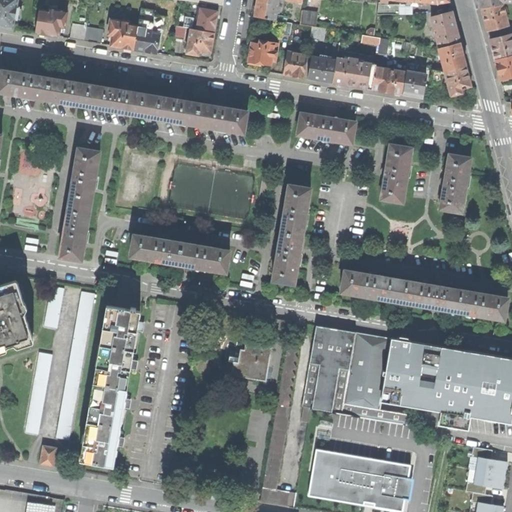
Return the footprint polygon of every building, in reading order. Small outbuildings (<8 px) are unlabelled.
[(0,0),(0,26),(13,29),(15,18),(17,19),(19,7),(17,7),(17,0),(0,0)] [(258,0),(258,6),(256,17),(275,20),(276,15),(278,15),(280,6),(277,6),(278,0),(258,0)] [(503,2),(511,2),(511,0),(479,0),(482,8),(503,5),(503,2)] [(378,5),(377,15),(399,15),(399,5),(378,5)] [(503,5),(482,8),(485,20),(488,31),(509,25),(503,5)] [(200,8),(196,29),(215,32),(216,23),(217,17),(218,11),(200,8)] [(39,10),(36,33),(47,35),(59,37),(60,27),(65,28),(68,12),(58,10),(49,9),(48,11),(39,10)] [(303,10),(301,25),(312,26),(316,27),(318,12),(303,10)] [(431,17),(439,48),(460,42),(456,28),(452,12),(431,17)] [(134,49),(138,29),(138,25),(130,24),(130,21),(111,18),(108,35),(113,35),(111,45),(123,47),(134,49)] [(285,22),(283,35),(291,36),(293,23),(285,22)] [(87,27),(72,25),(70,39),(85,41),(87,27)] [(176,26),(174,38),(184,39),(186,27),(176,26)] [(316,27),(312,26),(310,39),(319,41),(321,28),(316,27)] [(87,27),(85,41),(101,44),(103,30),(87,27)] [(145,51),(156,53),(160,33),(152,32),(153,29),(144,27),(143,30),(138,29),(134,49),(145,51)] [(199,56),(200,50),(211,52),(215,32),(196,29),(191,28),(186,53),(193,55),(199,56)] [(496,60),(511,56),(511,34),(491,40),(494,51),(496,60)] [(362,42),(380,45),(381,38),(373,37),(363,35),(362,42)] [(380,45),(378,54),(386,55),(389,40),(381,38),(380,45)] [(252,42),(249,64),(256,65),(261,66),(261,64),(271,66),(272,61),(276,62),(280,43),(261,40),(260,43),(252,42)] [(320,58),(337,60),(337,58),(338,51),(340,43),(334,42),(332,56),(321,54),(320,58)] [(438,48),(444,70),(465,65),(462,53),(460,42),(439,48),(438,48)] [(288,51),(284,74),(293,76),(303,78),(307,54),(288,51)] [(320,58),(312,56),(308,78),(318,80),(332,83),(337,60),(320,58)] [(501,80),(511,77),(511,56),(496,60),(499,71),(501,80)] [(348,60),(337,58),(337,60),(332,83),(351,86),(372,89),(375,67),(376,65),(360,62),(360,60),(349,58),(348,60)] [(461,93),(460,89),(471,86),(468,75),(465,65),(444,70),(449,96),(461,93)] [(406,72),(375,67),(372,89),(389,92),(402,94),(406,72)] [(1,70),(0,75),(0,92),(45,100),(49,78),(25,74),(1,70)] [(407,71),(406,72),(402,94),(412,96),(423,98),(426,74),(407,71)] [(73,82),(49,78),(45,100),(93,108),(96,86),(73,82)] [(436,79),(431,78),(429,90),(436,91),(437,79),(436,79)] [(93,108),(147,117),(151,95),(124,91),(96,86),(93,108)] [(147,117),(195,125),(199,103),(176,100),(151,95),(147,117)] [(199,103),(195,125),(244,133),(247,111),(221,107),(199,103)] [(301,113),(297,135),(352,145),(356,122),(328,118),(301,113)] [(385,172),(381,200),(403,203),(412,148),(390,145),(385,172)] [(78,147),(69,202),(91,206),(95,180),(100,151),(78,147)] [(444,181),(440,209),(462,213),(471,158),(449,154),(444,181)] [(288,185),(280,233),(302,236),(306,215),(311,188),(288,185)] [(59,256),(82,260),(86,235),(91,206),(69,202),(59,256)] [(299,258),(302,236),(280,233),(272,281),(294,284),(299,258)] [(154,261),(178,265),(181,242),(133,234),(130,257),(154,261)] [(181,242),(178,265),(200,268),(226,273),(230,250),(181,242)] [(344,270),(340,292),(368,297),(395,302),(399,279),(344,270)] [(421,306),(449,311),(453,288),(399,279),(395,302),(421,306)] [(0,348),(10,345),(32,338),(21,302),(23,301),(17,282),(1,287),(2,290),(0,290),(0,348)] [(50,285),(43,326),(57,328),(64,287),(50,285)] [(453,288),(449,311),(476,315),(504,320),(508,297),(453,288)] [(81,290),(56,438),(70,440),(94,293),(81,290)] [(97,383),(127,388),(130,373),(138,325),(141,310),(136,309),(131,308),(110,305),(97,383)] [(278,318),(275,333),(289,335),(289,334),(291,320),(278,318)] [(298,321),(291,320),(289,334),(295,335),(298,321)] [(387,369),(392,338),(335,328),(315,324),(302,406),(304,406),(311,407),(404,423),(412,414),(381,409),(382,399),(387,373),(383,372),(384,369),(387,369)] [(288,339),(277,405),(288,406),(289,400),(291,399),(287,394),(292,391),(288,386),(293,383),(290,378),(294,375),(291,370),(296,367),(292,361),(297,358),(294,353),(299,350),(295,344),(300,341),(297,335),(288,339)] [(387,373),(382,399),(442,409),(440,422),(453,424),(468,427),(470,413),(511,420),(511,357),(447,347),(392,338),(387,369),(384,369),(383,372),(387,373)] [(247,376),(265,379),(271,347),(245,342),(244,348),(239,348),(238,356),(234,355),(231,373),(247,376)] [(38,351),(25,432),(39,435),(53,354),(38,351)] [(127,388),(97,383),(84,460),(114,465),(117,451),(125,401),(127,388)] [(277,405),(275,417),(287,419),(289,407),(288,406),(277,405)] [(302,420),(308,421),(311,407),(304,406),(302,420)] [(418,425),(412,414),(404,423),(418,425)] [(275,417),(263,487),(276,489),(288,419),(287,419),(275,417)] [(44,446),(41,463),(53,465),(56,448),(44,446)] [(477,456),(490,459),(491,450),(472,447),(471,455),(477,456)] [(316,449),(308,495),(342,501),(364,506),(365,502),(374,503),(373,507),(403,511),(404,502),(403,502),(404,498),(410,499),(414,478),(407,477),(408,474),(409,474),(411,465),(382,460),(381,461),(372,459),(372,458),(316,449)] [(490,459),(477,456),(472,482),(486,485),(501,487),(506,461),(490,459)] [(472,482),(466,481),(464,491),(473,492),(485,494),(486,485),(472,482)] [(272,503),(288,506),(290,491),(276,489),(263,487),(261,502),(272,503)] [(288,506),(294,507),(297,492),(290,491),(288,506)] [(477,502),(490,504),(491,496),(485,494),(473,492),(471,501),(477,502)] [(25,502),(23,511),(52,511),(53,504),(25,502)] [(490,504),(477,502),(475,511),(500,511),(502,506),(490,504)]
